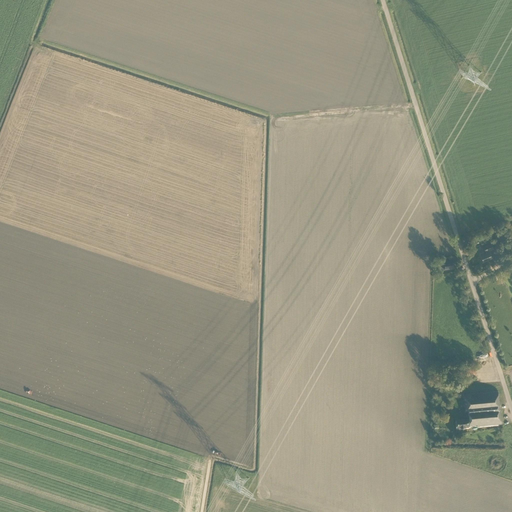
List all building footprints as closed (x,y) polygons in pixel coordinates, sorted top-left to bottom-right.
[(507,240),(504,232),(499,234),(502,242),(507,240)] [(494,249),(492,244),(484,247),(486,252),(494,249)] [(480,256),(483,262),(492,258),(489,252),(480,256)] [(455,268),(453,259),(442,262),(443,270),(455,268)] [(444,368),(446,380),(476,376),(475,364),(444,368)] [(470,393),(463,394),(464,400),(465,411),(468,410),(469,415),(465,415),(465,418),(455,419),(457,428),(472,426),(472,428),(473,428),(474,429),(476,429),(477,427),(478,427),(502,425),(498,390),(470,393)]
